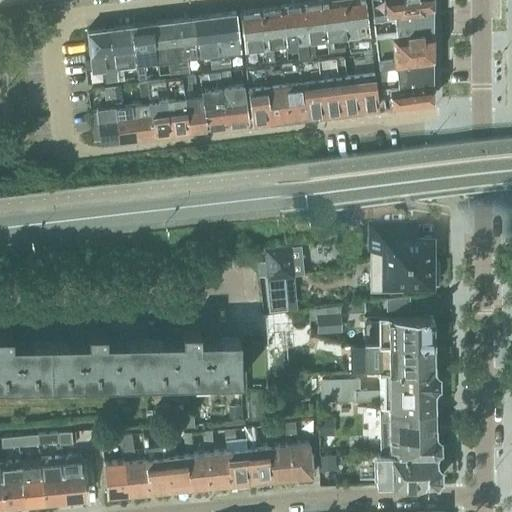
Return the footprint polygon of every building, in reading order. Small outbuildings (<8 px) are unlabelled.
[(319,0),(302,2),(307,42),(309,54),(316,53),(314,41),(328,39),(323,0),(319,0)] [(344,0),(323,0),(328,39),(349,37),(344,0)] [(365,0),(344,0),(349,37),(370,34),(365,0)] [(371,0),(373,13),(431,5),(432,5),(431,0),(371,0)] [(287,45),(307,42),(302,2),(282,5),(287,45)] [(266,47),(287,45),(282,5),(261,7),(266,47)] [(395,18),(397,32),(431,27),(431,5),(373,13),(374,20),(395,18)] [(245,50),(266,47),(261,7),(240,10),(245,50)] [(236,10),(215,13),(220,52),(241,50),(236,10)] [(215,13),(194,16),(199,55),(220,52),(215,13)] [(194,16),(173,18),(177,58),(199,55),(194,16)] [(173,18),(151,21),(156,60),(177,58),(173,18)] [(151,21),(130,24),(135,63),(156,60),(151,21)] [(130,24),(109,26),(114,66),(135,63),(130,24)] [(114,66),(109,26),(88,29),(92,68),(114,66)] [(376,34),(379,64),(431,58),(432,58),(432,27),(431,27),(397,32),(376,34)] [(354,41),(355,50),(372,48),(370,39),(354,41)] [(354,58),(356,72),(360,108),(379,106),(372,52),(363,53),(364,57),(354,58)] [(344,55),(336,56),(342,110),(360,108),(356,72),(346,74),(344,55)] [(336,56),(318,58),(325,112),(342,110),(336,56)] [(231,65),(230,58),(221,59),(222,66),(231,65)] [(318,58),(300,61),(307,115),(325,112),(318,58)] [(379,64),(382,86),(431,80),(431,58),(379,64)] [(222,66),(221,59),(210,60),(211,68),(222,66)] [(292,66),(282,67),(289,117),(307,115),(300,61),(292,62),(292,66)] [(272,64),(264,65),(271,119),(289,117),(282,67),(273,69),(272,64)] [(271,119),(264,65),(246,68),(252,121),(271,119)] [(230,70),(221,71),(223,81),(231,80),(230,70)] [(223,81),(221,71),(214,72),(216,85),(223,84),(223,81)] [(156,79),(147,80),(154,134),(172,132),(167,97),(158,98),(156,79)] [(141,100),(132,101),(137,136),(154,134),(147,80),(139,81),(141,100)] [(431,80),(382,86),(384,105),(393,103),(393,104),(428,99),(431,96),(432,96),(432,80),(431,80)] [(192,81),(183,82),(189,129),(207,127),(202,93),(193,94),(192,81)] [(176,96),(167,97),(172,132),(189,129),(183,82),(175,83),(176,96)] [(244,82),(223,85),(228,124),(249,122),(244,82)] [(121,83),(112,84),(119,138),(137,136),(132,101),(123,103),(121,83)] [(119,138),(112,84),(104,85),(106,105),(97,106),(101,140),(119,138)] [(201,88),(202,93),(207,127),(228,124),(223,85),(201,88)] [(433,194),(428,153),(423,153),(309,166),(314,208),(433,194)] [(437,257),(434,257),(431,257),(431,234),(409,234),(409,221),(370,221),(370,249),(370,258),(437,258),(437,257)] [(290,245),(266,247),(269,275),(284,274),(293,273),(290,245)] [(437,258),(370,258),(370,289),(402,289),(402,284),(402,282),(405,282),(431,282),(431,280),(434,280),(437,280),(437,258)] [(269,275),(266,275),(269,309),(287,308),(284,274),(269,275)] [(339,305),(309,309),(309,319),(317,319),(318,329),(340,329),(340,316),(339,305)] [(379,316),(379,343),(432,341),(432,340),(430,340),(430,335),(431,334),(431,333),(432,333),(432,318),(434,316),(430,313),(428,315),(379,316)] [(282,332),(267,333),(269,371),(284,370),(282,332)] [(175,337),(145,338),(146,380),(163,380),(176,380),(194,379),(209,379),(241,378),(240,336),(207,337),(207,339),(201,339),(183,339),(177,339),(177,337),(175,337)] [(81,339),(51,340),(52,382),(69,382),(82,382),(115,381),(128,381),(146,380),(145,338),(114,339),(113,339),(113,341),(107,341),(89,341),(83,341),(83,339),(81,339)] [(0,383),(21,383),(34,383),(52,382),(51,340),(19,341),(19,343),(12,343),(0,343),(0,383)] [(379,343),(380,369),(432,368),(432,367),(431,367),(430,367),(430,362),(431,362),(431,361),(432,361),(432,360),(433,360),(433,341),(432,341),(379,343)] [(380,397),(380,406),(434,405),(433,395),(432,395),(432,394),(431,394),(430,388),(431,388),(432,388),(432,387),(434,387),(434,386),(438,383),(438,372),(434,369),(434,368),(432,368),(380,369),(380,390),(356,390),(356,377),(322,378),(322,398),(380,397)] [(261,389),(248,389),(248,415),(261,415),(261,389)] [(240,405),(229,405),(229,415),(241,415),(240,405)] [(379,406),(381,453),(434,453),(435,453),(435,452),(436,452),(436,451),(440,448),(440,437),(436,433),(434,433),(434,432),(432,432),(432,425),(433,425),(433,424),(434,424),(434,405),(380,406),(379,406)] [(177,418),(165,419),(166,428),(194,425),(192,411),(187,411),(177,418)] [(334,419),(321,419),(321,435),(334,435),(334,419)] [(288,442),(291,475),(312,473),(308,439),(297,440),(295,420),(285,421),(288,442)] [(267,444),(271,477),(291,475),(288,442),(277,443),(275,422),(265,424),(267,444)] [(247,446),(250,479),(271,477),(267,444),(256,445),(254,425),(245,426),(247,446)] [(233,437),(233,428),(225,429),(225,437),(233,437)] [(205,429),(205,443),(214,442),(213,429),(205,429)] [(39,441),(59,439),(58,431),(49,432),(49,430),(45,430),(45,432),(38,433),(39,441)] [(58,431),(59,439),(59,443),(73,442),(72,430),(58,431)] [(165,454),(169,488),(189,486),(185,452),(176,453),(174,430),(164,431),(166,454),(165,454)] [(184,432),(186,447),(193,446),(191,431),(184,432)] [(128,492),(148,490),(145,456),(134,457),(132,432),(122,433),(123,443),(125,458),(128,492)] [(34,433),(17,434),(18,444),(35,442),(34,433)] [(103,445),(123,443),(122,433),(102,435),(103,445)] [(18,444),(17,434),(2,436),(2,445),(18,444)] [(165,444),(145,446),(146,456),(145,456),(148,490),(169,488),(165,454),(166,454),(165,444)] [(226,448),(230,481),(250,479),(247,446),(226,448)] [(206,450),(209,483),(230,481),(226,448),(206,450)] [(185,452),(189,486),(209,483),(206,450),(185,452)] [(81,452),(60,454),(65,498),(85,496),(81,452)] [(434,453),(381,453),(376,453),(377,483),(392,483),(437,482),(437,481),(440,477),(441,477),(441,466),(440,466),(436,462),(436,461),(434,461),(434,460),(433,460),(433,454),(434,454),(434,453)] [(60,454),(40,457),(44,500),(65,498),(60,454)] [(320,454),(320,468),(335,468),(335,454),(320,454)] [(40,457),(20,459),(24,502),(44,500),(40,457)] [(128,492),(125,458),(105,460),(108,494),(128,492)] [(20,459),(0,461),(4,504),(24,502),(20,459)]
